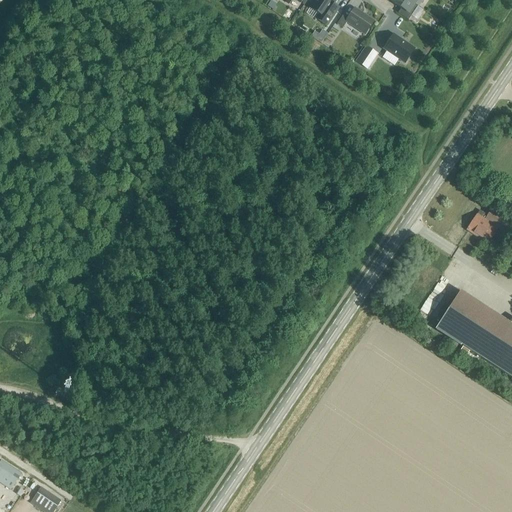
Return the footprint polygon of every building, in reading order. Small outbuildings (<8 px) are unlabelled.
[(339,9),(333,5),(336,0),(315,0),(310,9),(318,15),(315,19),(327,27),(339,9)] [(414,4),(407,0),(393,0),(392,3),(393,4),(393,3),(401,9),(398,14),(408,21),(417,7),(414,4)] [(271,1),(267,6),(272,9),(276,4),(271,1)] [(343,15),(336,25),(342,29),(346,23),(364,35),(373,21),(354,9),(348,18),(343,15)] [(393,35),(383,49),(405,64),(414,49),(393,35)] [(367,70),(378,54),(365,46),(355,62),(367,70)] [(487,244),(497,229),(504,233),(511,221),(492,209),(487,216),(479,211),(467,231),(487,244)] [(485,269),(497,276),(499,272),(488,265),(485,269)] [(464,353),(468,347),(484,358),(508,321),(458,287),(434,325),(461,343),(457,348),(464,353)] [(20,475),(0,462),(0,483),(10,490),(20,475)] [(53,511),(60,502),(40,489),(30,503),(42,511),(53,511)]
